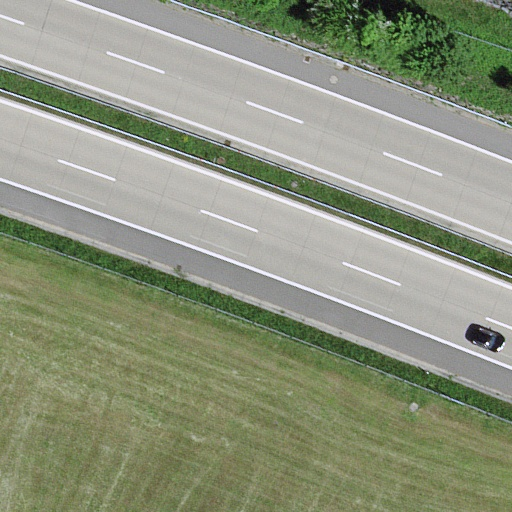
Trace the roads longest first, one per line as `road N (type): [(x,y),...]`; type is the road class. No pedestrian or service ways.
road 1 (motorway): [(0,142),(511,330)]
road 2 (motorway): [(511,202),(0,15)]
